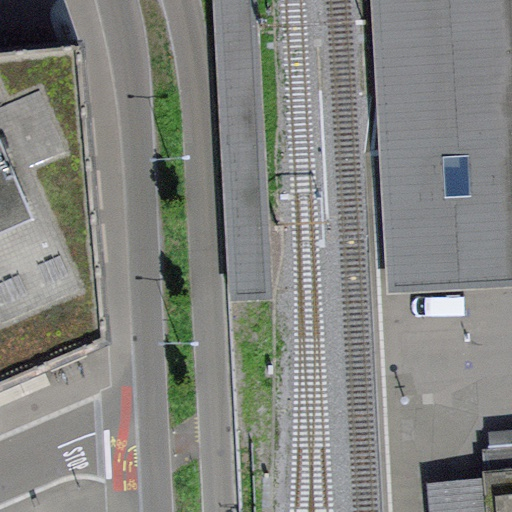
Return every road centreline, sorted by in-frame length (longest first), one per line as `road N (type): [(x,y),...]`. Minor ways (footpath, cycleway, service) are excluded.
road 1 (primary): [(222,511),(205,130),(183,0)]
road 2 (primary): [(116,0),(133,67),(156,422)]
road 3 (residential): [(156,422),(100,432),(0,475)]
